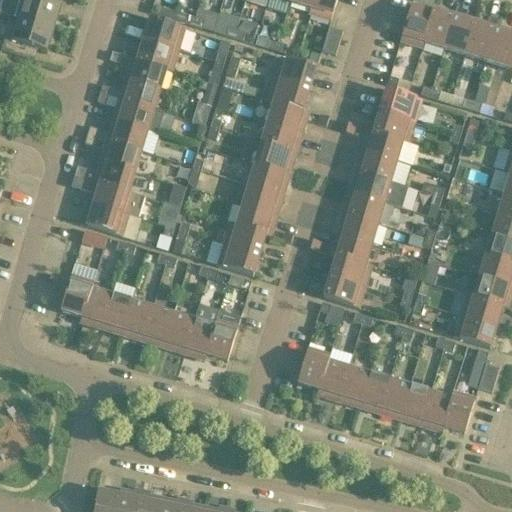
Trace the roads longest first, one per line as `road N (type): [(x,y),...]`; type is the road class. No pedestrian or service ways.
road 1 (residential): [(91,385),(27,364),(10,349),(9,325),(54,153)]
road 2 (residential): [(479,511),(466,495),(248,424)]
road 3 (residential): [(80,451),(309,500)]
road 4 (residential): [(248,424),(314,203)]
road 5 (residential): [(321,180),(375,0)]
road 6 (residential): [(248,424),(91,385)]
